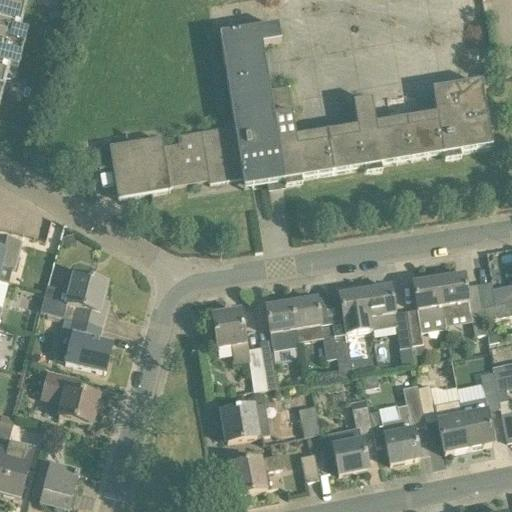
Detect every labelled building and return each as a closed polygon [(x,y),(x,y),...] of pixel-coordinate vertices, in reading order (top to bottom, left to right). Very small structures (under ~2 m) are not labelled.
[(0,0),(0,105),(11,66),(0,63),(0,61),(5,44),(15,47),(28,0),(0,0)] [(205,16),(210,0),(169,0),(168,5),(205,16)] [(196,45),(203,22),(166,11),(159,34),(196,45)] [(242,184),(243,192),(243,194),(257,191),(282,187),(283,192),(299,190),(298,184),(362,174),(363,179),(379,177),(378,171),(443,160),(444,166),(460,164),(459,158),(491,153),(481,87),(431,95),(435,120),(375,130),(371,105),(352,108),(357,133),(295,143),(291,118),(292,118),(288,92),(268,95),(261,50),(280,47),(278,30),(218,40),(229,103),(237,101),(242,130),(177,141),(178,149),(162,152),(161,144),(128,149),(126,136),(124,137),(126,150),(96,155),(99,174),(112,172),(117,205),(150,199),(152,212),(154,212),(152,199),(170,196),(169,192),(208,186),(209,189),(242,184)] [(187,75),(194,51),(157,40),(150,63),(187,75)] [(65,243),(67,251),(76,248),(73,240),(65,243)] [(0,270),(14,274),(21,247),(0,241),(0,270)] [(444,323),(444,325),(470,320),(463,277),(461,277),(462,281),(438,284),(442,312),(444,323)] [(74,280),(69,296),(62,323),(63,323),(73,326),(101,333),(105,319),(99,318),(107,289),(74,280)] [(419,327),(444,323),(442,312),(438,284),(413,288),(413,285),(412,285),(416,315),(405,317),(411,352),(423,350),(421,339),(419,327)] [(482,314),(495,311),(492,295),(490,288),(478,290),(482,314)] [(364,296),(369,324),(371,337),(372,337),(372,336),(396,332),(399,354),(411,352),(405,317),(394,318),(389,289),(388,289),(388,293),(364,296)] [(495,311),(511,307),(511,290),(492,295),(495,311)] [(345,339),(346,339),(346,341),(371,337),(369,324),(364,296),(340,300),(339,297),(338,297),(345,339)] [(291,309),(295,335),(298,353),(299,352),(298,348),(322,344),(326,366),(337,364),(334,340),(332,329),(320,330),(315,300),(314,301),(315,305),(291,309)] [(511,307),(495,311),(482,314),(482,318),(484,326),(511,320),(511,307)] [(298,353),(295,335),(291,309),(266,313),(266,309),(264,309),(271,351),(260,353),(268,394),(279,393),(273,357),(298,353)] [(260,353),(247,355),(246,351),(247,351),(241,314),(231,316),(231,318),(211,321),(217,354),(231,352),(234,370),(249,367),(253,396),(268,394),(260,353)] [(486,339),(484,326),(482,318),(471,320),(472,328),(475,341),(486,339)] [(101,333),(73,326),(70,340),(73,341),(66,369),(104,378),(111,349),(98,345),(101,333)] [(487,334),(489,347),(501,345),(499,332),(487,334)] [(345,339),(334,340),(337,364),(339,383),(353,380),(352,379),(350,366),(346,341),(346,339),(345,339)] [(210,353),(198,355),(199,362),(212,360),(210,353)] [(383,367),(377,368),(379,376),(388,375),(388,370),(383,367)] [(511,367),(491,372),(493,378),(494,385),(511,381),(511,367)] [(98,402),(71,395),(74,384),(48,378),(42,404),(59,408),(58,422),(91,431),(98,402)] [(497,397),(494,385),(493,378),(480,380),(484,404),(459,409),(461,421),(468,455),(493,450),(486,417),(500,414),(499,410),(499,408),(497,397)] [(376,379),(361,382),(363,394),(378,391),(376,379)] [(511,381),(494,385),(497,397),(506,395),(511,393),(511,381)] [(461,421),(459,409),(458,406),(434,410),(429,390),(418,393),(425,428),(437,426),(444,460),(468,455),(461,421)] [(412,431),(425,428),(418,393),(417,393),(416,391),(402,394),(405,410),(396,412),(398,424),(381,427),(379,416),(368,418),(373,437),(376,453),(385,451),(389,471),(419,465),(413,435),(412,431)] [(506,395),(497,397),(499,408),(509,407),(506,395)] [(251,400),(253,411),(265,409),(264,398),(251,400)] [(350,407),(352,415),(367,412),(365,404),(350,407)] [(499,410),(500,414),(502,421),(511,419),(509,408),(499,410)] [(267,425),(255,427),(253,411),(221,417),(226,448),(269,441),(267,425)] [(320,439),(314,412),(298,415),(304,443),(320,439)] [(360,439),(373,437),(368,418),(367,412),(352,415),(355,433),(359,432),(360,439)] [(511,418),(511,419),(502,421),(507,449),(511,447),(511,418)] [(0,434),(11,438),(14,424),(1,420),(0,425),(0,434)] [(12,439),(0,435),(0,499),(20,504),(34,451),(10,445),(12,439)] [(368,475),(362,446),(332,451),(338,481),(368,475)] [(266,495),(263,478),(283,474),(280,460),(261,464),(260,464),(230,470),(236,502),(277,494),(277,493),(266,495)] [(319,485),(314,460),(300,463),(305,488),(319,485)] [(47,511),(69,511),(78,480),(49,472),(39,510),(47,511)]
